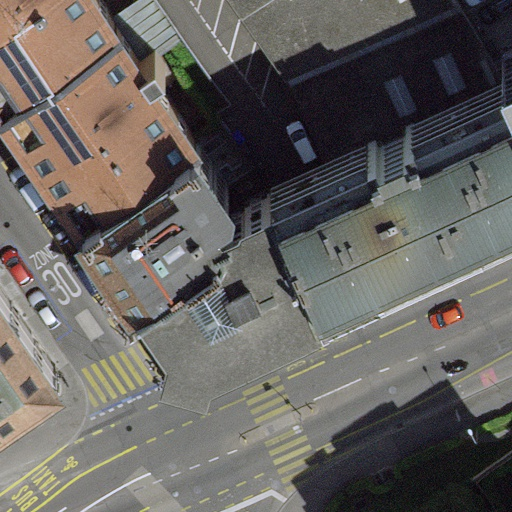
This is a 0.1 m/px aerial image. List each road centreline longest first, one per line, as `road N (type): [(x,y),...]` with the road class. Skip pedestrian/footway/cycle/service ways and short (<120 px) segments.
road 1 (secondary): [(187,459),(511,313)]
road 2 (residential): [(187,459),(0,191)]
road 3 (secondary): [(71,511),(187,459)]
